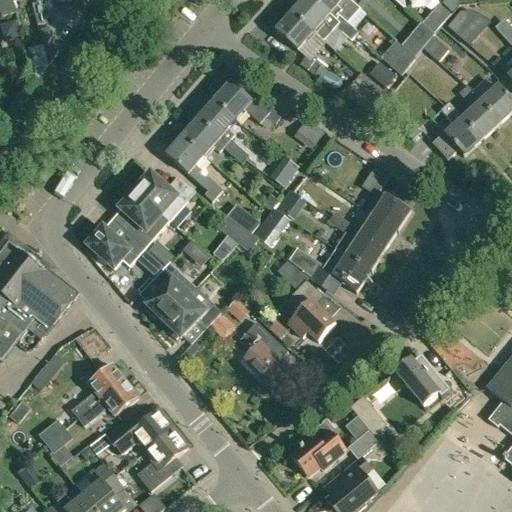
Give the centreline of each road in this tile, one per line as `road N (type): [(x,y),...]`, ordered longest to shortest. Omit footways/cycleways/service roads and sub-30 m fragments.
road 1 (residential): [(241,478),(59,244),(53,225),(59,203),(207,25)]
road 2 (residential): [(207,25),(474,207),(499,214)]
road 3 (residential): [(268,446),(455,288),(499,214)]
